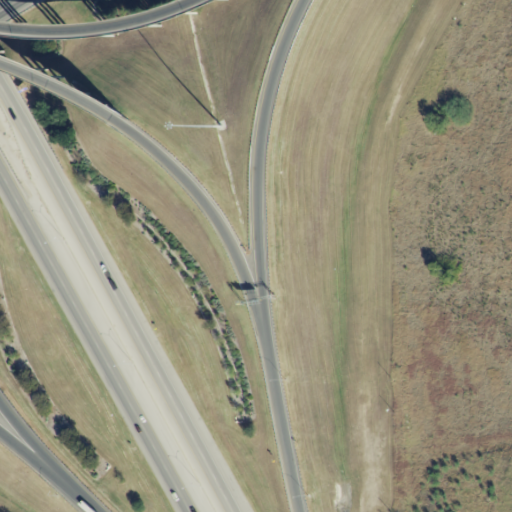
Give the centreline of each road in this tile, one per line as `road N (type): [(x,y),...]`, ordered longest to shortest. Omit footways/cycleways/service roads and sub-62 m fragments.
road 1 (motorway): [(242,511),(0,73)]
road 2 (motorway): [(0,171),(187,511)]
road 3 (motorway): [(265,307),(260,199),(268,112),(310,0)]
road 4 (motorway): [(265,307),(212,205),(150,139),(106,109)]
road 5 (motorway): [(0,23),(107,29),(207,0)]
road 6 (motorway): [(303,511),(265,307)]
road 7 (motorway): [(0,398),(96,511)]
